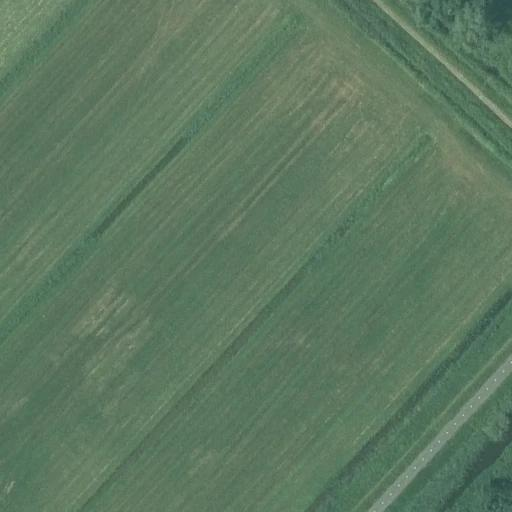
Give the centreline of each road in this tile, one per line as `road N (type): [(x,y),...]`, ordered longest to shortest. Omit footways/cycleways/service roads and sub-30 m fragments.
road 1 (residential): [(214,511),(481,234)]
road 2 (residential): [(78,389),(337,126)]
road 3 (residential): [(294,0),(149,0),(0,165)]
road 4 (residential): [(200,511),(78,389)]
